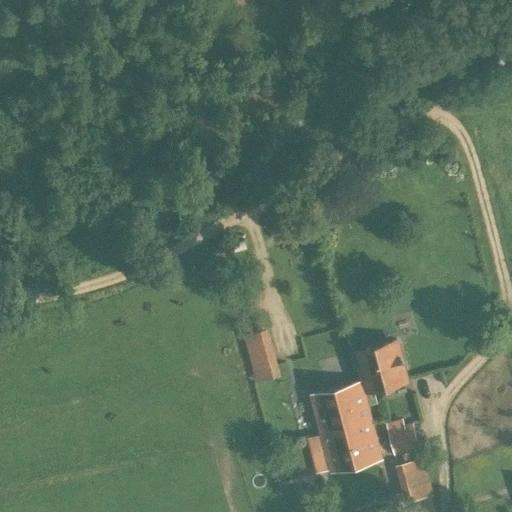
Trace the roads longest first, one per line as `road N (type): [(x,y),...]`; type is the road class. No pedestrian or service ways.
road 1 (track): [(0,299),(130,266),(228,218),(405,104),(432,98)]
road 2 (track): [(447,511),(441,423),(450,395),(496,344),(507,317),(460,118),(432,98)]
